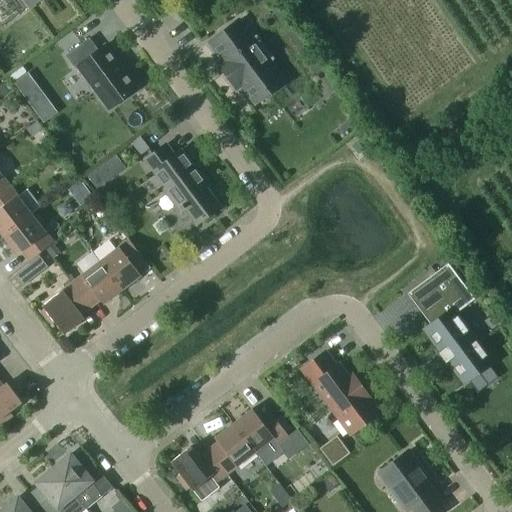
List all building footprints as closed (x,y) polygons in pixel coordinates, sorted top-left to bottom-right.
[(239,20),(224,31),(210,42),(224,60),(219,64),(237,88),(242,85),(255,103),(277,87),(264,70),(273,59),(256,36),(253,39),(239,20)] [(89,39),(66,55),(76,68),(78,67),(109,109),(137,88),(105,45),(97,50),(89,39)] [(27,78),(14,87),(28,106),(41,97),(27,78)] [(196,224),(220,206),(205,187),(208,185),(195,167),(193,168),(180,151),(174,156),(166,144),(146,159),(167,188),(165,189),(180,209),(183,207),(196,224)] [(108,184),(98,171),(90,177),(99,190),(108,184)] [(0,174),(0,192),(9,186),(0,174)] [(9,186),(0,192),(0,233),(2,236),(31,214),(9,186)] [(31,214),(2,236),(17,255),(25,249),(32,259),(53,243),(31,214)] [(128,240),(100,262),(122,290),(140,276),(134,268),(144,260),(128,240)] [(100,262),(71,283),(87,304),(97,297),(103,304),(122,290),(100,262)] [(22,287),(38,274),(31,264),(14,277),(22,287)] [(453,271),(447,264),(407,294),(409,296),(410,295),(432,324),(425,330),(441,350),(437,353),(445,363),(449,361),(464,381),(492,361),(454,311),(465,303),(445,277),(453,271)] [(71,283),(42,306),(44,309),(41,312),(51,325),(54,322),(64,334),(83,319),(77,312),(87,304),(71,283)] [(303,369),(350,433),(379,411),(368,397),(357,382),(353,385),(349,378),(339,364),(336,367),(325,352),(303,369)] [(7,383),(0,388),(0,418),(21,402),(7,383)] [(252,410),(233,424),(255,453),(257,451),(263,459),(280,446),(279,445),(289,438),(267,410),(258,417),(252,410)] [(220,446),(210,453),(226,474),(255,453),(233,424),(214,438),(220,446)] [(186,490),(190,487),(201,502),(219,488),(215,483),(226,474),(210,453),(200,461),(190,447),(170,462),(180,474),(176,477),(186,490)] [(409,451),(397,460),(383,470),(394,485),(389,489),(406,511),(410,508),(413,511),(440,511),(444,509),(432,492),(433,491),(426,482),(430,479),(409,451)] [(70,454),(53,468),(86,509),(112,488),(97,469),(88,476),(70,454)] [(53,468),(35,482),(53,504),(44,511),(81,511),(86,509),(53,468)] [(29,511),(17,497),(0,510),(0,511),(44,511),(43,511),(29,511)] [(118,511),(131,511),(123,501),(115,507),(118,511)]
